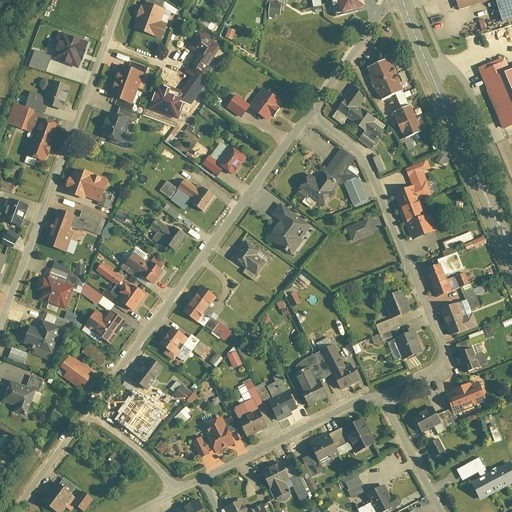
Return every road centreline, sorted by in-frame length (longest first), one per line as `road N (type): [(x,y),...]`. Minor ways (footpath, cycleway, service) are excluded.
road 1 (residential): [(304,115),(84,410)]
road 2 (residential): [(377,395),(428,369),(437,352),(356,152),(304,115)]
road 3 (residential): [(122,0),(0,323)]
road 4 (secondary): [(511,255),(400,0)]
road 5 (residential): [(168,490),(377,395)]
road 6 (residential): [(398,0),(304,115)]
road 7 (residential): [(377,395),(442,511)]
road 8 (residential): [(84,410),(3,511)]
